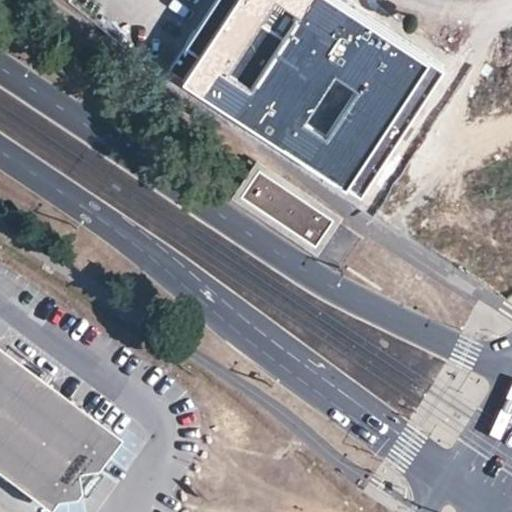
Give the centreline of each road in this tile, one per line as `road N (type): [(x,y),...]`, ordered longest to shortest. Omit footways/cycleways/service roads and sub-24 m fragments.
road 1 (primary): [(510,373),(366,307),(263,247),(0,61)]
road 2 (primary): [(0,152),(443,479)]
road 3 (secondary): [(510,373),(443,479)]
